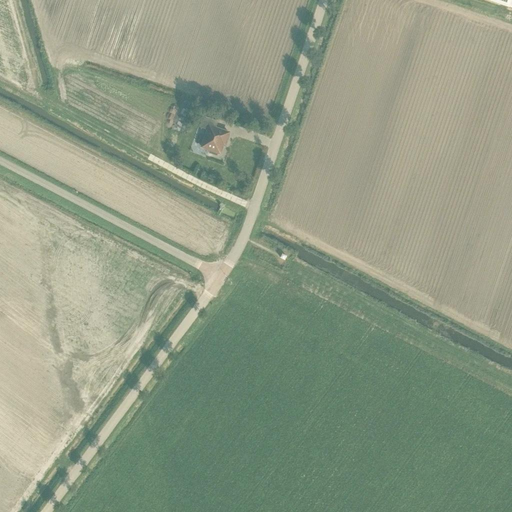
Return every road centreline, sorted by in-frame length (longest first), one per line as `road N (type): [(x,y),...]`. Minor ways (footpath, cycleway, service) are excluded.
road 1 (tertiary): [(220,279),(244,238),(324,0)]
road 2 (tertiary): [(47,511),(220,279)]
road 3 (unclassified): [(220,279),(0,162)]
